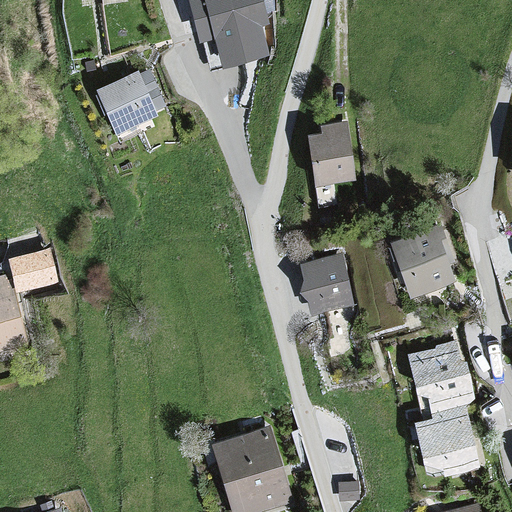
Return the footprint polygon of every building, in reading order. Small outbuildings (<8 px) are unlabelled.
[(193,0),(205,49),(224,45),(230,71),(275,61),(268,33),(273,32),(265,0),(193,0)] [(136,71),(95,87),(112,132),(154,116),(153,113),(165,109),(150,72),(138,76),(136,71)] [(324,133),(311,135),(321,192),(362,185),(352,125),(324,129),(324,133)] [(441,229),(391,249),(413,304),(463,284),(441,229)] [(50,248),(14,265),(18,279),(22,294),(56,279),(50,248)] [(306,301),(318,308),(322,321),(364,306),(346,257),(303,273),(309,289),(306,301)] [(18,279),(0,283),(0,362),(36,354),(22,294),(18,279)] [(437,344),(409,351),(424,413),(470,402),(477,400),(468,361),(462,338),(441,343),(437,344)] [(425,456),(444,463),(446,471),(485,462),(470,402),(424,413),(415,415),(425,456)] [(273,425),(212,443),(232,511),(258,511),(295,502),(273,425)]
